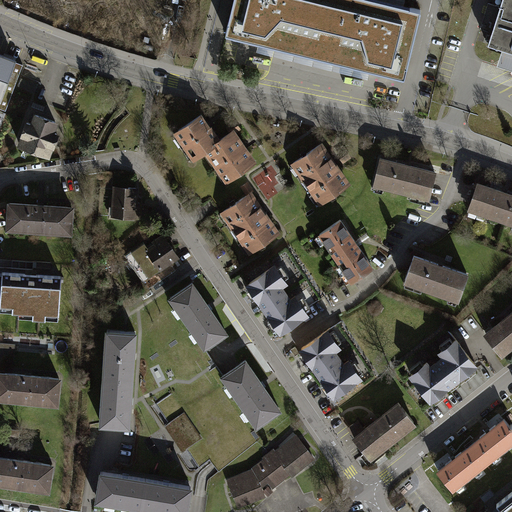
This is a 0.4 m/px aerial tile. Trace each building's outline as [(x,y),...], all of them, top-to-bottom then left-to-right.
[(317,55),(330,0),(233,0),(226,33),(317,55)] [(405,77),(421,9),(381,0),(330,0),(317,55),(405,77)] [(511,0),(502,0),(500,7),(488,3),(482,23),(494,27),(488,45),(511,52),(511,0)] [(16,60),(0,54),(0,108),(6,110),(23,64),(15,62),(16,60)] [(31,124),(27,123),(19,144),(49,155),(57,134),(52,132),(56,122),(35,114),(31,124)] [(182,135),(178,137),(190,154),(192,153),(195,157),(207,149),(221,140),(211,127),(208,129),(204,124),(207,122),(201,114),(178,130),(182,135)] [(221,140),(207,149),(210,153),(208,154),(215,163),(216,162),(219,166),(217,168),(224,177),(226,176),(229,180),(254,162),(245,149),(241,152),(238,147),(241,144),(234,134),(241,129),(237,124),(233,123),(227,127),(231,133),(221,140)] [(319,143),(289,165),(317,206),(348,185),(319,143)] [(375,156),(369,183),(425,196),(432,169),(375,156)] [(511,194),(477,183),(467,210),(511,225),(511,194)] [(134,191),(117,190),(115,215),(132,216),(134,191)] [(248,190),(217,211),(246,252),(277,231),(248,190)] [(72,207),(9,203),(8,227),(26,228),(26,229),(52,231),(52,230),(70,231),(72,207)] [(341,220),(318,237),(349,280),(372,264),(341,220)] [(146,242),(131,251),(149,279),(177,261),(160,235),(153,239),(155,243),(150,247),(146,242)] [(466,272),(411,252),(401,279),(456,299),(466,272)] [(268,268),(242,286),(275,332),(301,314),(268,268)] [(62,276),(2,272),(0,302),(0,303),(19,305),(19,310),(59,312),(62,276)] [(189,280),(167,295),(203,346),(224,331),(189,280)] [(306,293),(297,297),(307,319),(316,316),(306,293)] [(511,308),(485,329),(505,356),(511,350),(511,308)] [(136,333),(107,331),(103,379),(133,381),(136,333)] [(321,331),(296,349),(329,395),(354,378),(321,331)] [(456,341),(413,375),(433,401),(477,367),(456,341)] [(0,366),(13,367),(15,344),(0,343),(0,366)] [(241,356),(220,371),(258,426),(280,411),(241,356)] [(59,378),(0,372),(0,396),(57,402),(59,378)] [(133,381),(103,379),(100,422),(130,424),(133,381)] [(357,418),(347,425),(373,459),(416,426),(396,400),(362,426),(357,418)] [(511,439),(497,421),(472,441),(489,462),(511,442),(511,439)] [(17,450),(20,430),(0,427),(0,451),(5,452),(6,449),(17,450)] [(308,460),(293,441),(255,470),(233,479),(242,502),(264,493),(261,485),(283,467),(289,475),(308,460)] [(489,462),(472,441),(439,467),(456,488),(489,462)] [(52,464),(0,457),(0,481),(48,488),(52,464)] [(143,508),(148,479),(102,472),(98,500),(143,508)] [(169,511),(187,511),(192,486),(148,479),(143,508),(169,511)] [(502,505),(493,511),(511,511),(511,491),(500,502),(502,505)]
